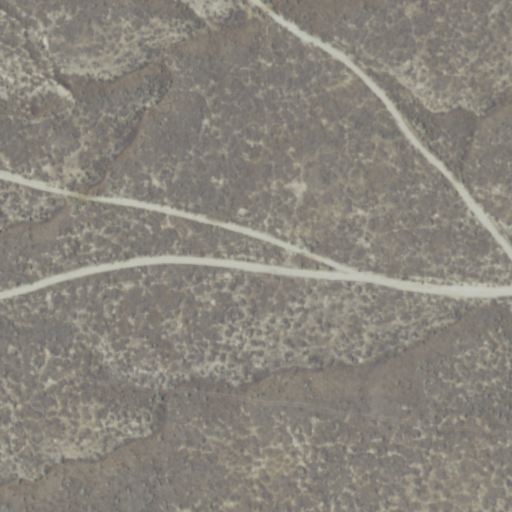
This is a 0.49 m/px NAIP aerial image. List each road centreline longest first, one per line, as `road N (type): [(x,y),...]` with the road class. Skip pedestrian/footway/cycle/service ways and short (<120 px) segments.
road 1 (track): [(511,250),(355,62),(267,0),(241,228),(354,274)]
road 2 (track): [(511,287),(455,291),(179,259),(101,266),(0,296)]
